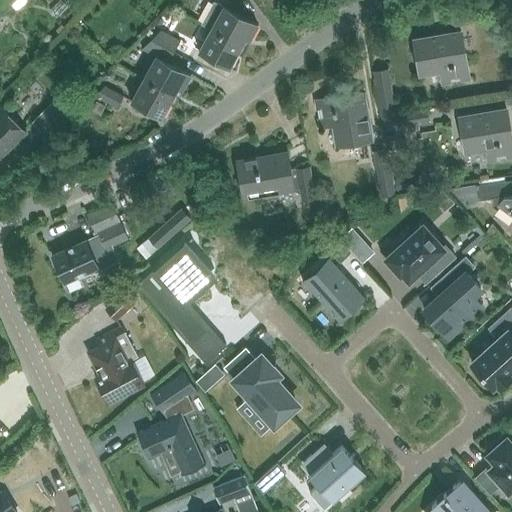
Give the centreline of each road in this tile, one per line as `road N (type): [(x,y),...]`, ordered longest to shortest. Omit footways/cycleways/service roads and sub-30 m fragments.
road 1 (residential): [(0,225),(136,166),(375,0)]
road 2 (tertiary): [(110,511),(0,279)]
road 3 (residential): [(484,416),(389,311),(326,367)]
road 4 (residential): [(326,367),(416,472)]
